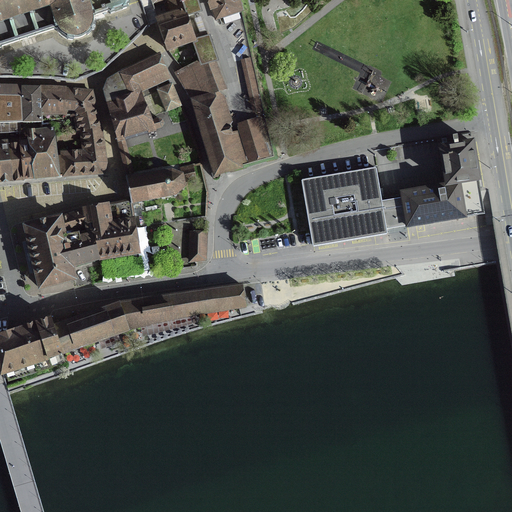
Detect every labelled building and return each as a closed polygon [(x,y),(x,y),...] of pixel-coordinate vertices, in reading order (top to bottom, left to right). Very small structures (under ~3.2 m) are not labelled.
[(126,9),(126,7),(126,5),(128,5),(126,0),(0,0),(0,47),(55,29),(55,30),(57,29),(58,31),(59,30),(60,32),(64,35),(66,37),(67,38),(67,40),(72,41),(72,39),(76,39),(79,38),(83,37),(86,35),(87,36),(89,34),(90,32),(89,31),(90,29),(89,29),(91,25),(91,20),(92,20),(92,18),(94,17),(93,17),(107,12),(109,13),(110,15),(126,9)] [(181,0),(168,0),(174,15),(156,21),(167,50),(189,41),(189,42),(191,41),(192,42),(195,41),(193,37),(186,16),(181,0)] [(200,12),(195,0),(181,0),(186,16),(200,12)] [(208,0),(215,20),(241,11),(238,0),(208,0)] [(239,169),(238,164),(229,136),(217,94),(218,93),(225,90),(213,61),(216,60),(208,38),(207,38),(206,33),(193,37),(195,41),(192,42),(198,60),(174,74),(193,103),(214,173),(211,174),(212,179),(218,177),(217,175),(239,169)] [(154,87),(169,80),(159,55),(126,71),(120,73),(119,74),(108,81),(104,91),(107,103),(118,142),(121,141),(120,140),(127,138),(152,131),(152,132),(156,131),(155,130),(161,128),(163,124),(162,121),(158,119),(151,122),(144,103),(145,102),(144,100),(143,101),(139,93),(142,92),(139,84),(150,79),(154,87)] [(254,113),(260,111),(250,66),(244,68),(254,113)] [(180,106),(171,85),(158,91),(166,112),(180,106)] [(0,123),(19,123),(22,122),(21,87),(0,86),(0,123)] [(21,87),(22,122),(41,121),(41,111),(40,87),(21,87)] [(74,112),(75,114),(96,108),(93,95),(91,92),(88,91),(56,88),(40,87),(41,111),(66,111),(74,112)] [(98,116),(96,108),(75,114),(79,131),(84,130),(100,128),(98,116)] [(250,161),(272,154),(262,120),(240,126),(250,161)] [(0,133),(19,132),(19,123),(0,123),(0,133)] [(28,134),(27,134),(28,139),(29,139),(29,141),(34,178),(35,178),(35,180),(37,180),(37,178),(47,178),(58,177),(60,176),(60,174),(58,174),(53,130),(51,123),(41,125),(42,132),(28,134)] [(105,163),(100,128),(84,130),(86,148),(88,148),(89,148),(90,149),(90,151),(61,154),(63,175),(63,176),(103,174),(105,163)] [(237,133),(229,136),(238,164),(245,162),(237,133)] [(125,177),(136,175),(127,138),(120,140),(121,141),(118,142),(125,177)] [(0,181),(10,180),(17,179),(22,179),(28,179),(34,178),(29,141),(29,139),(28,139),(19,140),(19,143),(6,144),(0,144),(0,181)] [(482,202),(480,192),(478,180),(472,143),(440,148),(447,185),(401,193),(402,198),(381,202),(375,169),(303,181),(301,181),(310,233),(311,244),(312,248),(387,235),(386,230),(406,227),(407,228),(467,217),(484,215),(482,202)] [(136,175),(125,177),(128,191),(130,201),(130,204),(132,204),(161,199),(161,201),(164,200),(164,198),(173,196),(174,198),(176,198),(177,196),(176,195),(185,187),(184,182),(195,180),(193,167),(180,169),(182,173),(171,170),(136,175)] [(130,204),(130,201),(112,204),(97,208),(89,210),(95,239),(96,249),(99,260),(99,261),(100,261),(100,259),(135,254),(137,254),(137,253),(136,242),(137,242),(136,238),(135,238),(134,231),(132,221),(134,220),(132,208),(132,204),(130,204)] [(143,226),(163,224),(160,209),(141,212),(143,226)] [(59,219),(59,217),(58,217),(58,218),(69,270),(70,269),(73,269),(72,267),(84,263),(84,265),(86,264),(86,263),(98,260),(98,261),(99,261),(99,260),(96,249),(95,239),(89,210),(59,219)] [(71,279),(71,280),(73,280),(70,269),(69,270),(58,218),(58,217),(57,217),(57,219),(47,221),(29,226),(28,225),(24,226),(25,230),(26,230),(33,258),(39,284),(38,285),(39,289),(43,288),(43,286),(71,279)] [(193,232),(192,259),(204,260),(205,233),(193,232)] [(121,303),(128,330),(148,325),(148,324),(204,312),(205,313),(224,310),(225,310),(244,307),(241,286),(121,303)] [(129,331),(128,330),(121,303),(53,327),(52,327),(62,355),(129,331)] [(53,327),(51,318),(41,322),(36,323),(51,367),(65,363),(62,355),(52,327),(53,327)] [(27,326),(23,328),(10,332),(6,333),(0,335),(0,371),(1,374),(5,373),(7,381),(51,367),(48,359),(36,323),(27,326)]
